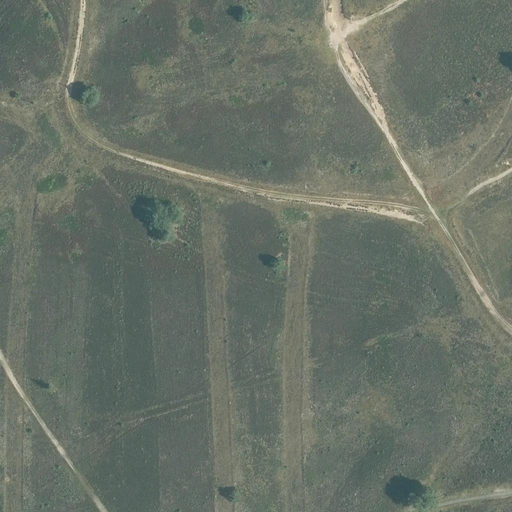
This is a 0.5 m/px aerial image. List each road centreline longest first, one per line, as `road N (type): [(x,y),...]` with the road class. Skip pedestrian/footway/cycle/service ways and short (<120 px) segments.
road 1 (track): [(436,217),(270,192),(88,135),(68,103),(83,0)]
road 2 (unknown): [(108,511),(0,351)]
road 3 (track): [(511,328),(436,217)]
